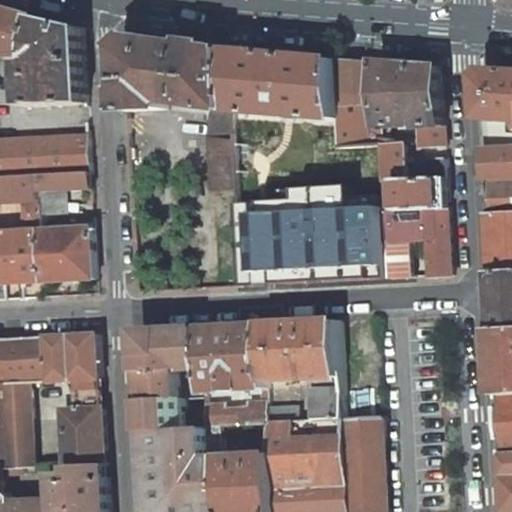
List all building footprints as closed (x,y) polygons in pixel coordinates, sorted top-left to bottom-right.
[(0,53),(26,60),(29,108),(91,105),(87,32),(0,7),(0,53)] [(170,110),(169,98),(195,101),(195,107),(215,110),(211,140),(237,143),(237,135),(236,114),(236,112),(232,52),(141,39),(127,53),(131,114),(170,110)] [(236,112),(290,116),(290,119),(298,119),(298,116),(343,120),(340,61),(232,52),(236,112)] [(382,92),(384,128),(403,128),(403,132),(413,132),(413,127),(423,127),(424,146),(448,145),(444,70),(340,61),(343,120),(343,126),(344,147),(358,146),(362,137),(360,93),(382,92)] [(511,121),(511,72),(493,71),(484,77),(486,118),(511,121)] [(511,121),(486,118),(488,149),(511,147),(511,121)] [(343,126),(323,126),(324,151),(344,150),(344,147),(343,126)] [(285,159),(283,134),(259,135),(260,160),(285,159)] [(350,283),(344,157),(285,159),(285,175),(250,178),(248,160),(260,160),(259,135),(237,135),(237,143),(239,189),(245,288),(350,283)] [(92,140),(0,143),(0,179),(13,179),(41,177),(41,178),(94,175),(92,140)] [(237,143),(211,140),(214,190),(239,189),(237,143)] [(429,165),(413,165),(411,145),(386,146),(387,184),(401,183),(450,180),(449,161),(429,161),(429,165)] [(387,184),(386,146),(358,146),(344,147),(344,150),(344,157),(350,283),(392,281),(389,212),(387,184)] [(511,147),(488,149),(489,177),(511,175),(511,147)] [(145,159),(144,151),(133,152),(133,160),(145,159)] [(64,194),(95,192),(94,175),(41,178),(42,194),(64,194)] [(511,270),(511,175),(489,177),(494,272),(511,270)] [(13,179),(14,202),(42,202),(42,194),(41,178),(41,177),(13,179)] [(0,202),(14,202),(13,179),(0,179),(0,202)] [(450,180),(401,183),(403,212),(432,212),(452,212),(450,180)] [(43,217),(65,216),(64,194),(42,194),(42,202),(43,207),(43,217)] [(11,286),(47,284),(44,232),(43,217),(43,207),(28,207),(29,227),(34,227),(34,233),(4,234),(3,228),(0,227),(0,301),(11,301),(11,286)] [(389,212),(392,281),(419,279),(416,230),(433,230),(432,212),(403,212),(389,212)] [(433,230),(435,278),(456,277),(452,212),(432,212),(433,230)] [(47,284),(98,281),(97,231),(79,231),(79,226),(73,226),(74,231),(44,232),(47,284)] [(511,270),(494,272),(497,329),(511,328),(511,270)] [(271,372),(319,370),(317,325),(268,327),(271,372)] [(238,396),(238,392),(272,391),(271,372),(268,327),(205,330),(207,371),(208,394),(229,393),(229,396),(238,396)] [(511,393),(511,328),(497,329),(501,394),(511,393)] [(181,400),(180,373),(207,371),(205,330),(159,333),(144,349),(148,432),(189,430),(188,399),(181,400)] [(0,384),(31,382),(104,378),(102,335),(0,340),(0,384)] [(0,469),(4,469),(37,468),(31,382),(0,384),(0,469)] [(511,393),(501,394),(504,452),(511,451),(511,393)] [(255,406),(252,412),(227,413),(227,408),(209,408),(210,429),(226,428),(235,428),(252,427),(274,426),(274,423),(273,405),(255,406)] [(69,408),(71,466),(109,464),(105,406),(69,408)] [(398,511),(393,417),(356,419),(358,511),(398,511)] [(327,487),(328,511),(354,511),(349,420),(319,421),(323,487),(327,487)] [(328,511),(327,487),(323,487),(319,421),(274,423),(274,426),(276,442),(276,457),(280,511),(328,511)] [(253,443),(259,444),(276,442),(274,426),(252,427),(253,443)] [(231,511),(228,458),(227,437),(226,428),(210,429),(189,430),(148,432),(152,511),(231,511)] [(227,437),(236,437),(235,428),(226,428),(227,437)] [(280,511),(276,457),(248,458),(247,453),(241,454),(241,458),(228,458),(231,511),(280,511)] [(73,482),(57,483),(58,506),(17,509),(15,502),(11,499),(6,498),(4,469),(0,469),(0,511),(111,511),(109,464),(71,466),(73,482)]
